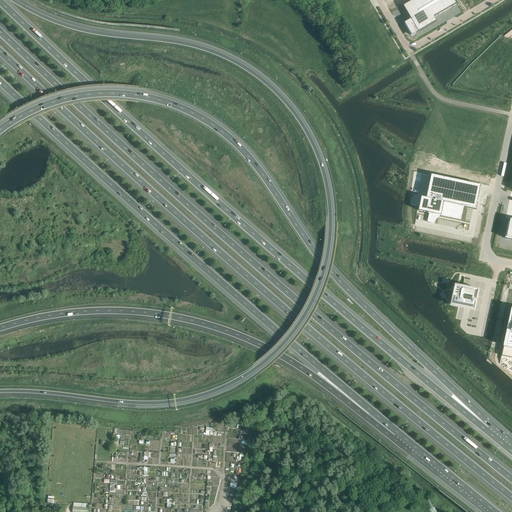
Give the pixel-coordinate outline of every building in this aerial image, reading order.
[(454,0),(413,0),(404,6),(411,19),(404,23),(412,36),(437,21),(434,17),(457,4),(454,0)] [(511,83),(511,37),(505,36),(464,78),(486,83),(487,78),(511,83)] [(419,208),(419,211),(430,213),(429,222),(432,223),(434,214),(441,216),(461,220),(464,206),(476,209),(481,185),(432,175),(427,198),(422,197),(419,208)] [(455,285),(451,305),(458,307),(474,310),(479,290),(462,287),(455,285)] [(511,308),(511,309),(502,355),(510,357),(509,362),(511,362),(511,308)]
